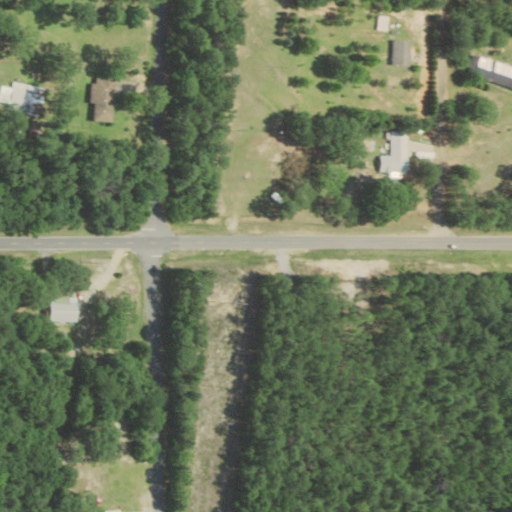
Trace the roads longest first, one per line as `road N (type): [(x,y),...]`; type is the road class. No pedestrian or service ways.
road 1 (tertiary): [(511,243),(0,242)]
road 2 (residential): [(155,511),(153,242)]
road 3 (residential): [(153,242),(152,0)]
